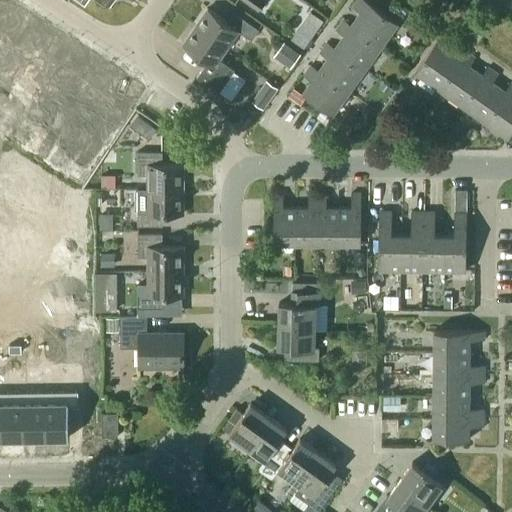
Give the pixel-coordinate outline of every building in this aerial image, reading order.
[(241,0),(256,10),(263,0),(241,0)] [(359,13),(350,25),(381,47),(397,23),(364,0),(358,0),(353,8),(359,13)] [(299,20),(320,28),(325,13),(304,6),(299,20)] [(193,26),(224,48),(237,31),(249,40),(256,30),(237,16),(231,25),(206,8),(193,26)] [(343,36),(334,48),(365,69),(381,47),(350,25),(343,20),(336,31),(343,36)] [(234,68),(218,57),(224,48),(193,26),(180,45),(204,62),(196,74),(219,90),(234,68)] [(438,89),(459,58),(447,50),(452,43),(441,35),(414,72),(438,89)] [(0,65),(13,46),(0,38),(0,65)] [(301,51),(284,39),(274,53),(290,65),(301,51)] [(327,58),(318,70),(349,92),(365,69),(334,48),(327,43),(320,53),(327,58)] [(0,89),(11,96),(35,61),(13,46),(0,65),(0,89)] [(459,58),(438,89),(461,105),(482,75),(470,66),(475,59),(465,51),(459,59),(459,58)] [(332,115),(349,92),(318,70),(311,65),(303,76),(311,81),(302,94),(332,115)] [(482,75),(461,105),(484,121),(505,91),(492,82),(497,74),(487,67),(482,75)] [(54,124),(77,89),(55,74),(32,110),(54,124)] [(252,98),(265,107),(279,85),(266,77),(252,98)] [(505,91),(484,121),(507,137),(511,130),(511,84),(506,92),(505,91)] [(75,138),(98,102),(77,89),(54,124),(75,138)] [(97,152),(120,117),(98,102),(75,138),(97,152)] [(339,126),(335,132),(346,137),(349,132),(339,126)] [(148,176),(148,189),(184,189),(183,165),(162,165),(162,153),(138,153),(138,176),(148,176)] [(184,189),(148,189),(138,190),(138,227),(162,227),(162,214),(184,214),(184,189)] [(454,234),(445,234),(445,269),(466,269),(466,190),(455,190),(454,234)] [(273,243),(298,243),(297,207),(283,207),(283,192),(274,193),(273,243)] [(312,207),(297,207),(298,243),(319,243),(319,193),(312,193),(312,207)] [(319,193),(319,243),(339,243),(339,207),(326,207),(326,193),(319,193)] [(351,207),(339,207),(339,243),(360,242),(360,193),(351,193),(351,207)] [(379,270),(401,270),(401,234),(391,234),(391,211),(379,211),(379,270)] [(411,234),(401,234),(401,270),(423,269),(423,212),(411,212),(411,234)] [(423,269),(445,269),(445,234),(435,234),(435,212),(423,212),(423,269)] [(101,213),(101,228),(113,228),(113,213),(101,213)] [(148,257),(148,272),(183,272),(184,247),(163,247),(163,235),(138,235),(138,257),(148,257)] [(115,252),(100,253),(100,269),(115,269),(115,252)] [(364,266),(357,268),(360,276),(366,274),(364,266)] [(183,296),(183,272),(148,272),(148,285),(139,285),(138,308),(163,308),(163,296),(183,296)] [(367,280),(351,279),(351,292),(366,293),(367,280)] [(117,291),(96,291),(96,310),(117,310),(117,291)] [(279,303),(278,320),(296,321),(296,332),(314,332),(315,305),(319,305),(319,291),(291,291),(291,303),(279,303)] [(399,308),(399,295),(387,295),(387,308),(399,308)] [(139,367),(183,367),(184,333),(147,333),(147,316),(121,316),(121,348),(139,348),(139,367)] [(118,317),(107,317),(107,330),(119,330),(118,317)] [(296,321),(278,320),(278,348),(290,348),(290,361),(318,361),(319,348),(314,348),(314,332),(296,332),(296,321)] [(433,331),(433,352),(469,352),(468,340),(483,340),(483,331),(433,331)] [(367,348),(353,347),(352,368),(366,368),(367,348)] [(433,352),(433,374),(483,374),(483,365),(469,365),(469,352),(433,352)] [(433,374),(433,395),(468,396),(468,383),(483,383),(483,374),(433,374)] [(8,381),(0,381),(0,393),(8,393),(8,381)] [(45,381),(37,381),(37,393),(45,393),(45,390),(45,381)] [(433,395),(432,417),(482,417),(483,408),(468,408),(468,396),(433,395)] [(385,397),(384,406),(395,406),(395,398),(385,397)] [(69,400),(45,401),(46,429),(46,437),(70,436),(69,400)] [(23,401),(0,402),(1,430),(1,438),(24,437),(23,429),(23,401)] [(45,401),(23,401),(23,429),(24,437),(46,437),(46,429),(45,401)] [(235,424),(229,433),(251,449),(262,435),(253,428),(264,414),(250,403),(243,414),(235,424)] [(236,409),(229,419),(235,424),(243,414),(236,409)] [(262,435),(251,449),(265,459),(265,460),(279,440),(287,430),(264,414),(253,428),(262,435)] [(103,415),(103,438),(118,438),(118,415),(103,415)] [(482,417),(432,417),(432,438),(468,439),(468,426),(482,426),(482,417)] [(265,459),(262,463),(276,473),(278,470),(300,486),(311,471),(302,464),(314,449),(300,439),(292,450),(279,440),(265,460),(265,459)] [(300,486),(295,492),(309,502),(304,510),(306,511),(317,511),(338,483),(328,476),(336,465),(314,449),(302,464),(311,471),(300,486)] [(262,463),(257,470),(271,480),(276,473),(262,463)] [(412,463),(402,477),(417,488),(411,497),(425,507),(441,485),(432,479),(437,471),(427,464),(422,471),(412,463)] [(392,511),(421,511),(425,507),(411,497),(417,488),(402,477),(385,500),(396,507),(392,511)]
